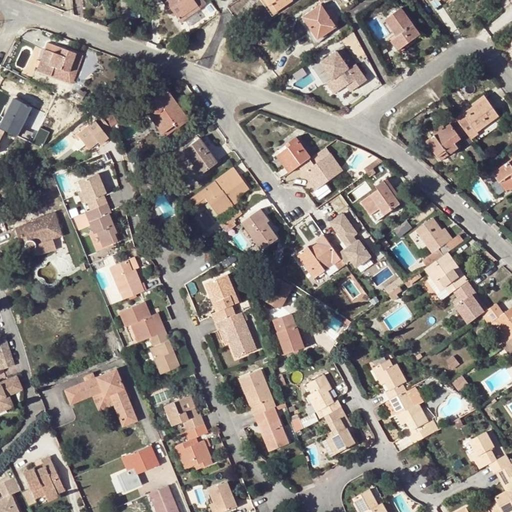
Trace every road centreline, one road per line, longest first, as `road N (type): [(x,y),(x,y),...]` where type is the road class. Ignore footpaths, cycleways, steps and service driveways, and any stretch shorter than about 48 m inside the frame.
road 1 (residential): [(302,499),(248,463),(171,282)]
road 2 (residential): [(511,88),(485,51),(460,52),(349,130)]
road 3 (residential): [(349,130),(404,158),(511,251)]
road 4 (residential): [(20,8),(204,79)]
road 5 (residential): [(0,446),(31,412),(0,302)]
road 6 (residential): [(204,79),(349,130)]
road 7 (residential): [(204,79),(287,202)]
road 8 (residential): [(331,351),(389,459)]
road 9 (residential): [(389,459),(421,498),(439,501),(485,478)]
